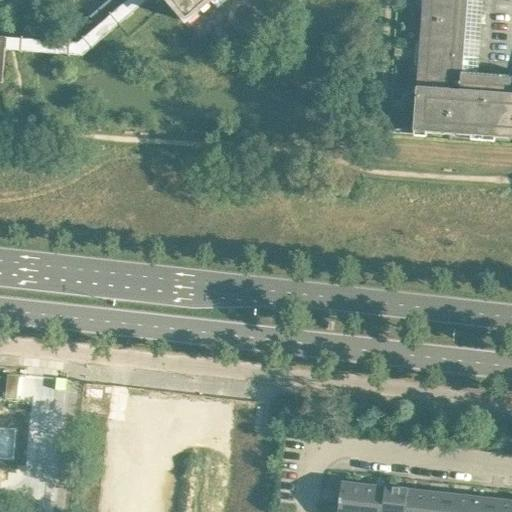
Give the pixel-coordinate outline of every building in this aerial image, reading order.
[(96,20),(122,0),(121,0),(96,0),(87,8),(96,20)] [(167,0),(187,22),(212,0),(167,0)] [(422,0),(416,89),(412,93),(415,97),(406,97),(405,105),(415,106),(413,132),(511,139),(511,76),(477,74),(478,58),(463,57),(467,0),(422,0)] [(394,56),(404,57),(405,49),(395,48),(394,56)] [(405,49),(404,57),(414,57),(415,49),(405,49)] [(216,511),(202,506),(210,486),(169,470),(153,511),(121,499),(116,511),(216,511)] [(360,511),(363,485),(341,483),(340,493),(339,506),(338,511),(360,511)] [(381,511),(385,488),(363,485),(360,511),(381,511)] [(403,511),(406,490),(385,488),(381,511),(403,511)] [(406,490),(403,511),(425,511),(428,492),(406,490)] [(447,511),(449,495),(428,492),(425,511),(447,511)] [(447,511),(469,511),(471,497),(449,495),(447,511)] [(491,511),(493,500),(471,497),(469,511),(491,511)] [(511,511),(511,501),(493,500),(491,511),(511,511)]
